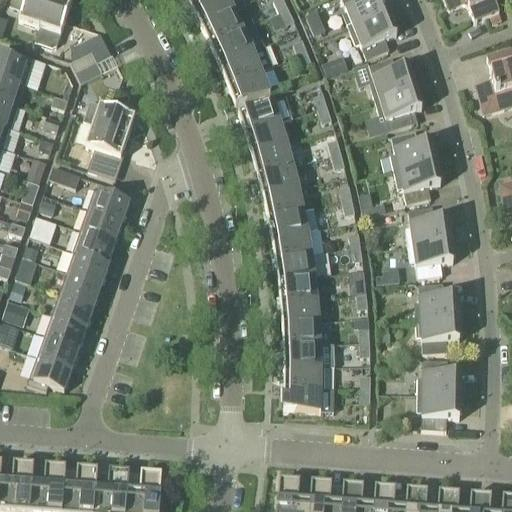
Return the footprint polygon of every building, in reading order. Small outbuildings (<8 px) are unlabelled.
[(12,0),(8,13),(20,17),(17,27),(38,34),(49,0),(12,0)] [(55,0),(49,0),(38,34),(39,34),(34,48),(51,54),(55,52),(71,5),(55,0)] [(182,0),(189,13),(213,0),(182,0)] [(224,0),(213,0),(189,13),(199,32),(233,16),(224,0)] [(343,0),(339,2),(343,14),(345,18),(341,20),(347,36),(390,19),(384,3),(380,4),(378,0),(377,0),(366,4),(364,0),(343,0)] [(473,29),(497,19),(489,0),(441,0),(448,16),(465,9),(473,29)] [(271,6),(278,20),(287,15),(281,2),(271,6)] [(287,15),(278,20),(283,32),(292,27),(287,15)] [(233,16),(199,32),(208,52),(242,36),(233,16)] [(390,19),(347,36),(353,52),(358,50),(360,55),(364,66),(387,56),(383,46),(395,41),(393,36),(397,35),(390,19)] [(242,36),(208,52),(218,71),(264,51),(254,31),(242,36)] [(291,49),(296,63),(306,59),(300,46),(291,49)] [(272,72),(264,51),(218,71),(226,91),(260,78),(260,77),(272,72)] [(0,60),(0,84),(23,92),(32,64),(12,58),(10,64),(0,60)] [(69,69),(74,80),(95,70),(90,58),(69,69)] [(511,62),(511,58),(485,65),(491,86),(474,91),(482,120),(511,111),(511,62)] [(306,59),(296,63),(301,76),(311,72),(306,59)] [(342,61),(320,69),(325,83),(347,75),(342,61)] [(370,84),(371,84),(372,88),(367,90),(373,107),(417,93),(412,76),(408,77),(407,73),(394,76),(390,64),(367,72),(370,84)] [(95,70),(74,80),(79,90),(100,79),(95,70)] [(260,78),(226,91),(234,112),(242,109),(269,98),(260,78)] [(0,84),(0,108),(16,114),(23,92),(0,84)] [(417,93),(373,107),(377,123),(382,121),(384,126),(387,138),(411,130),(408,119),(420,115),(419,110),(422,109),(417,93)] [(311,103),(316,117),(326,114),(321,100),(311,103)] [(49,112),(63,116),(66,107),(53,102),(49,112)] [(0,131),(10,135),(16,114),(0,108),(0,131)] [(91,131),(91,132),(126,144),(133,123),(90,108),(83,128),(91,131)] [(237,119),(244,141),(279,129),(272,108),(244,117),(245,117),(237,119)] [(326,114),(316,117),(320,130),(330,127),(326,114)] [(41,133),(55,138),(59,127),(45,122),(41,133)] [(279,129),(244,141),(250,161),(286,150),(279,129)] [(0,131),(0,154),(1,155),(8,134),(10,135),(0,131)] [(126,144),(91,132),(84,153),(93,156),(89,168),(115,177),(126,144)] [(388,162),(392,179),(437,169),(434,152),(430,153),(429,147),(416,150),(413,138),(389,144),(392,156),(393,161),(388,162)] [(34,160),(47,164),(52,149),(39,144),(34,160)] [(325,148),(329,162),(339,160),(335,146),(325,148)] [(286,150),(250,161),(256,182),(292,172),(286,150)] [(339,160),(329,162),(333,175),(343,173),(339,160)] [(27,179),(40,184),(45,170),(32,166),(27,179)] [(437,169),(392,179),(396,195),(401,194),(402,199),(404,211),(429,205),(426,194),(439,191),(438,186),(441,185),(437,169)] [(292,172),(256,182),(261,203),(298,194),(292,172)] [(52,173),(47,186),(74,195),(78,183),(52,173)] [(511,186),(498,189),(503,219),(511,217),(511,186)] [(38,191),(28,188),(23,205),(32,208),(38,191)] [(337,194),(340,208),(350,206),(347,192),(337,194)] [(298,194),(261,203),(266,224),(302,216),(298,194)] [(93,195),(86,217),(121,229),(129,207),(93,195)] [(36,218),(50,222),(55,209),(41,204),(36,218)] [(350,206),(340,208),(343,222),(353,220),(350,206)] [(32,211),(20,207),(15,222),(27,226),(32,211)] [(384,219),(384,218),(382,211),(360,216),(361,224),(384,219)] [(302,216),(266,224),(270,245),(307,238),(307,237),(317,235),(313,214),(302,216)] [(403,235),(406,252),(452,246),(450,229),(446,229),(445,224),(432,226),(430,214),(406,217),(408,229),(409,234),(403,235)] [(86,217),(79,238),(114,250),(121,229),(86,217)] [(30,236),(40,240),(44,226),(35,223),(30,236)] [(24,233),(10,228),(7,238),(20,243),(24,233)] [(79,238),(71,259),(108,272),(108,271),(107,271),(114,250),(79,238)] [(307,238),(270,245),(273,266),(310,261),(307,238)] [(346,241),(349,255),(359,254),(356,239),(346,241)] [(452,246),(406,252),(408,269),(413,268),(414,274),(416,285),(440,282),(439,270),(452,268),(451,263),(454,263),(452,246)] [(16,254),(3,249),(0,258),(0,259),(13,264),(16,254)] [(25,253),(21,264),(33,268),(37,257),(25,253)] [(359,254),(349,255),(351,268),(361,267),(359,254)] [(73,260),(65,281),(101,293),(108,272),(71,259),(73,260)] [(310,261),(273,266),(277,288),(314,283),(310,261)] [(36,270),(21,265),(17,275),(32,280),(36,270)] [(9,275),(0,271),(0,282),(6,285),(9,275)] [(65,281),(58,301),(93,314),(101,293),(65,281)] [(314,283),(277,288),(279,309),(316,306),(314,283)] [(8,304),(19,307),(25,290),(13,287),(8,304)] [(353,288),(354,302),(364,301),(363,287),(353,288)] [(413,309),(414,327),(460,324),(459,307),(455,307),(455,302),(442,303),(441,290),(416,292),(417,304),(418,309),(413,309)] [(58,301),(50,322),(85,335),(93,314),(58,301)] [(364,301),(354,302),(356,316),(366,314),(364,301)] [(316,306),(279,309),(281,331),(318,328),(316,306)] [(16,332),(23,313),(7,307),(1,326),(16,332)] [(50,322),(43,343),(78,356),(85,335),(50,322)] [(460,324),(414,327),(415,344),(420,343),(420,349),(421,360),(445,358),(445,347),(458,346),(457,341),(461,341),(460,324)] [(0,347),(5,350),(11,332),(0,328),(0,347)] [(318,328),(281,331),(282,352),(319,351),(318,328)] [(357,335),(358,349),(368,349),(367,334),(357,335)] [(375,347),(385,347),(385,335),(375,335),(375,347)] [(43,343),(35,364),(70,377),(78,356),(43,343)] [(368,349),(358,349),(358,363),(368,362),(368,349)] [(319,351),(282,352),(283,374),(320,373),(319,351)] [(70,377),(35,364),(25,391),(45,398),(47,392),(63,398),(70,377)] [(416,384),(415,402),(462,402),(462,385),(459,385),(459,380),(445,380),(446,367),(421,367),(421,379),(421,384),(416,384)] [(283,374),(282,396),(320,396),(320,373),(283,374)] [(358,382),(358,397),(368,397),(369,382),(358,382)] [(320,396),(282,396),(282,418),(290,418),(319,419),(320,396)] [(368,397),(358,397),(358,410),(368,410),(368,397)] [(462,402),(415,402),(415,418),(420,418),(420,436),(445,438),(445,425),(458,425),(458,420),(461,420),(462,402)] [(0,468),(0,511),(28,511),(32,471),(12,470),(10,489),(0,487),(0,474),(0,469),(0,468)] [(32,471),(28,511),(60,511),(63,474),(44,472),(42,491),(31,490),(32,471)] [(63,474),(60,511),(92,511),(95,476),(76,475),(74,494),(63,493),(64,474),(63,474)] [(95,476),(92,511),(124,511),(127,479),(108,477),(106,496),(95,495),(96,476),(95,476)] [(127,479),(124,511),(157,511),(160,481),(139,480),(138,498),(126,498),(128,479),(127,479)] [(297,507),(298,488),(278,486),(275,511),(308,511),(310,489),(309,489),(308,508),(297,507)] [(310,489),(308,511),(340,511),(342,491),(341,491),(340,510),(328,509),(330,490),(310,489)] [(342,491),(340,511),(372,511),(374,494),(373,494),(371,511),(364,511),(360,511),(362,493),(342,491)] [(374,494),(372,511),(404,511),(406,496),(405,496),(403,511),(392,511),(394,495),(374,494)] [(425,498),(406,496),(404,511),(436,511),(438,499),(437,499),(437,503),(425,502),(425,498)] [(438,499),(436,511),(468,511),(470,501),(469,501),(468,511),(456,511),(457,500),(438,499)] [(470,501),(468,511),(500,511),(502,504),(501,504),(500,511),(488,511),(489,503),(470,501)]
